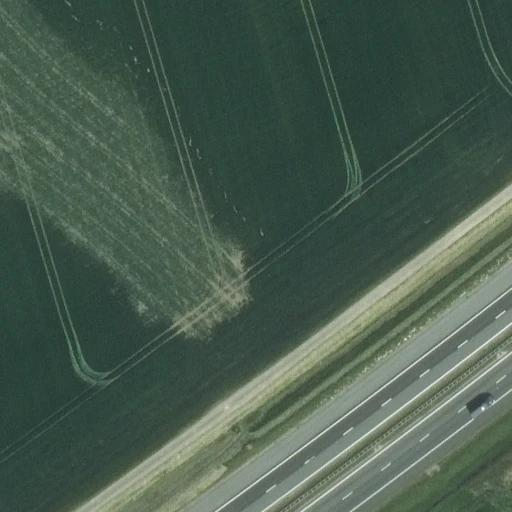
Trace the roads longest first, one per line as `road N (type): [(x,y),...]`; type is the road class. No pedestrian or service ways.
road 1 (unclassified): [(87,511),(511,193)]
road 2 (motorway): [(511,306),(242,511)]
road 3 (motorway): [(332,511),(511,371)]
